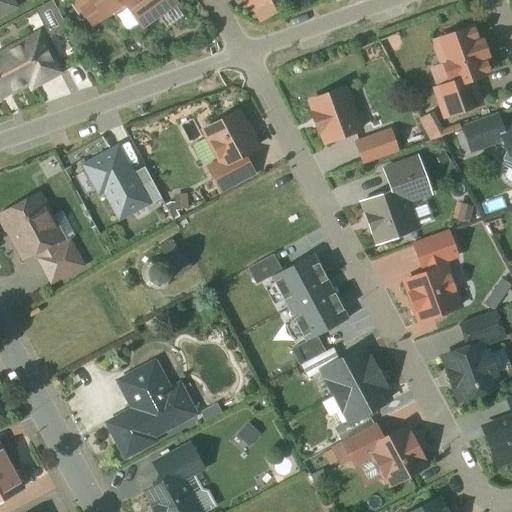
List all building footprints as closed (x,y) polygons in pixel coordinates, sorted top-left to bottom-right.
[(0,0),(0,14),(13,8),(8,0),(0,0)] [(93,2),(81,11),(92,26),(125,3),(142,27),(174,4),(171,0),(109,0),(97,9),(93,2)] [(90,0),(93,2),(97,9),(109,0),(90,0)] [(246,0),(251,9),(268,0),(269,2),(272,0),(246,0)] [(472,29),(435,42),(437,46),(435,50),(441,65),(444,67),(451,85),(451,87),(470,80),(488,73),(483,58),(486,57),(481,43),(477,44),(472,29)] [(39,36),(0,56),(0,98),(30,83),(32,88),(59,73),(39,36)] [(470,80),(451,87),(451,85),(436,91),(445,116),(479,104),(470,80)] [(345,90),(310,102),(314,114),(312,114),(319,133),(321,132),(325,144),(360,131),(345,90)] [(231,115),(220,120),(219,124),(205,131),(209,139),(208,143),(214,153),(217,154),(221,162),(223,166),(243,155),(256,148),(237,114),(234,116),(231,115)] [(496,117),(463,130),(471,152),(503,140),(501,133),(502,133),(496,117)] [(511,129),(502,133),(501,133),(503,140),(507,150),(502,161),(511,165),(511,129)] [(389,133),(357,144),(365,165),(397,153),(389,133)] [(120,219),(149,204),(118,145),(83,164),(98,194),(104,190),(120,219)] [(243,155),(223,166),(221,162),(208,169),(221,192),(253,175),(243,155)] [(417,159),(385,170),(383,171),(384,172),(391,192),(400,189),(405,201),(430,192),(417,159)] [(391,192),(364,202),(362,202),(363,204),(367,216),(364,217),(365,219),(366,219),(370,230),(369,230),(370,232),(373,231),(377,243),(378,245),(414,232),(416,231),(415,229),(405,201),(400,189),(391,192)] [(37,196),(0,216),(0,215),(0,221),(5,231),(8,232),(23,259),(35,253),(38,259),(58,248),(55,242),(56,241),(45,221),(49,218),(47,215),(49,212),(42,200),(39,199),(37,196)] [(447,233),(414,245),(423,270),(425,269),(427,274),(445,268),(442,263),(456,258),(447,233)] [(38,259),(37,259),(51,284),(82,267),(69,242),(58,248),(38,259)] [(190,268),(174,251),(165,259),(167,261),(169,262),(170,263),(171,265),(172,265),(173,267),(173,268),(174,270),(174,271),(174,274),(174,277),(173,279),(178,279),(190,268)] [(162,258),(157,257),(152,259),(149,260),(145,257),(140,263),(143,266),(142,270),(141,274),(142,278),(143,280),(144,283),(147,286),(149,288),(151,289),(154,290),(158,290),(161,290),(165,289),(167,287),(169,286),(172,283),(173,280),(173,279),(174,277),(174,274),(174,271),(174,270),(173,268),(173,267),(172,265),(171,265),(170,263),(169,262),(167,261),(165,259),(162,258)] [(427,274),(405,282),(419,322),(429,318),(434,321),(445,317),(448,311),(459,307),(445,268),(427,274)] [(494,312),(460,324),(469,348),(480,345),(480,346),(503,338),(494,312)] [(469,348),(444,358),(449,372),(447,373),(452,387),(454,386),(459,401),(495,388),(491,377),(495,375),(487,355),(484,356),(480,346),(480,345),(469,348)] [(332,349),(313,360),(319,373),(323,371),(323,370),(339,362),(332,349)] [(339,362),(323,370),(323,371),(329,382),(327,383),(335,397),(377,374),(369,360),(367,361),(361,350),(339,362)] [(313,360),(301,366),(308,379),(319,373),(313,360)] [(154,364),(119,383),(135,412),(126,417),(140,444),(193,415),(178,387),(169,392),(154,364)] [(377,374),(335,397),(342,410),(344,409),(350,421),(366,412),(388,401),(382,390),(384,388),(377,374)] [(366,412),(350,421),(346,423),(353,436),(373,425),(366,412)] [(124,415),(108,424),(124,454),(140,445),(140,444),(126,417),(124,415)] [(511,417),(483,429),(497,467),(511,461),(511,417)] [(346,423),(334,429),(341,442),(342,442),(353,436),(346,423)] [(353,436),(342,442),(354,465),(374,454),(370,447),(382,441),(373,425),(353,436)] [(382,441),(370,447),(374,454),(384,472),(382,473),(389,486),(426,467),(419,453),(419,452),(414,442),(413,442),(406,428),(382,441)] [(190,446),(154,465),(163,480),(162,484),(178,475),(181,480),(202,469),(190,446)] [(0,451),(0,500),(21,489),(0,451)] [(162,484),(146,493),(155,509),(153,510),(154,511),(197,511),(181,480),(178,475),(162,484)] [(442,511),(437,501),(416,511),(442,511)]
